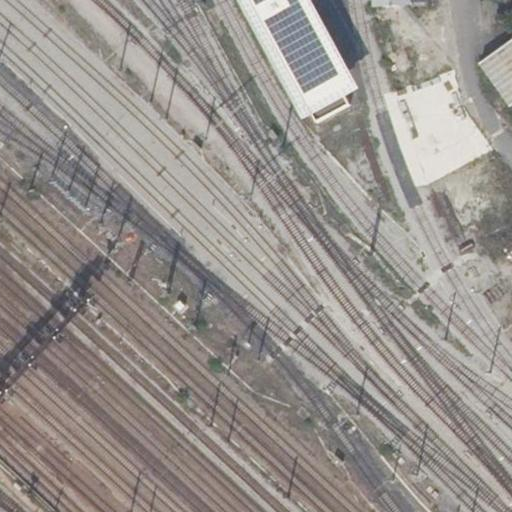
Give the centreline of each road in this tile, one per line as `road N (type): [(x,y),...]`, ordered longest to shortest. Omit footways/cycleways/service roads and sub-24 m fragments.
road 1 (unknown): [(342,0),(429,196)]
road 2 (secondary): [(511,387),(382,511)]
road 3 (unknown): [(429,196),(462,276),(481,291),(511,292)]
